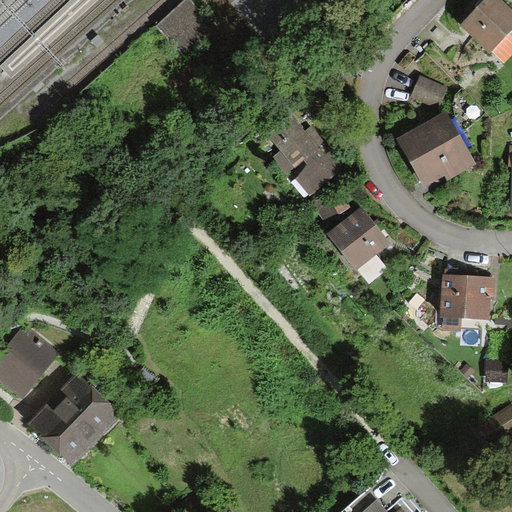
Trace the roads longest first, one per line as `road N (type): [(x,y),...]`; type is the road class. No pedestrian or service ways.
road 1 (residential): [(435,0),(380,61),(370,130),(378,166),(429,225),(511,243)]
road 2 (track): [(387,448),(181,216)]
road 3 (tertiary): [(0,430),(99,511)]
